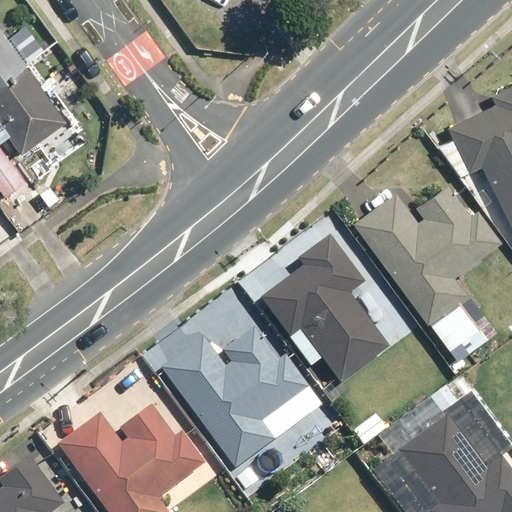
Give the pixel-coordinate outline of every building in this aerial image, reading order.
[(0,33),(0,126),(18,151),(62,120),(0,33)] [(467,168),(478,162),(511,227),(511,95),(447,128),(467,168)] [(0,154),(0,194),(0,195),(20,180),(0,154)] [(393,191),(349,223),(455,363),(483,342),(452,300),(462,293),(449,276),(498,240),(473,206),(470,208),(449,180),(408,211),(393,191)] [(336,381),(383,347),(322,263),(275,297),(336,381)] [(269,441),(257,425),(306,388),(253,329),(212,361),(196,340),(156,370),(230,470),(269,441)] [(460,376),(428,398),(441,416),(473,394),(460,376)] [(149,404),(107,436),(93,417),(53,447),(101,511),(163,511),(154,499),(201,465),(177,433),(173,436),(149,404)] [(383,420),(374,409),(346,433),(355,444),(383,420)] [(511,511),(511,480),(498,462),(483,473),(443,420),(394,455),(435,510),(432,511),(511,511)] [(0,511),(53,511),(62,506),(31,465),(0,488),(0,511)]
